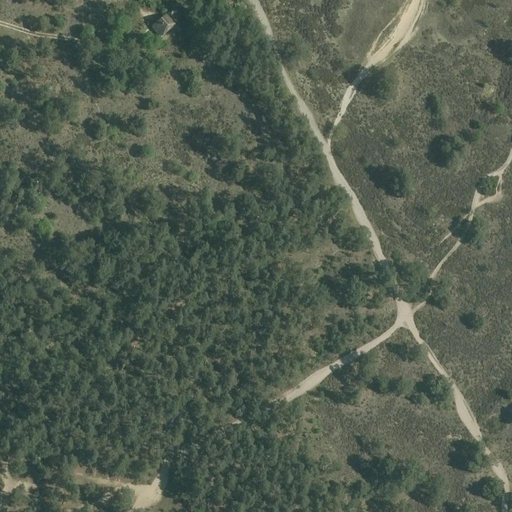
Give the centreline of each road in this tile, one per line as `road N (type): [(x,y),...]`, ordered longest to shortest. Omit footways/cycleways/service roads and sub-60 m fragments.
road 1 (track): [(507,511),(501,476),(411,327),(252,0)]
road 2 (track): [(511,155),(483,182),(459,241),(388,333),(242,421),(215,482),(212,511)]
road 3 (track): [(132,511),(169,465),(242,421)]
road 4 (track): [(134,46),(0,21)]
